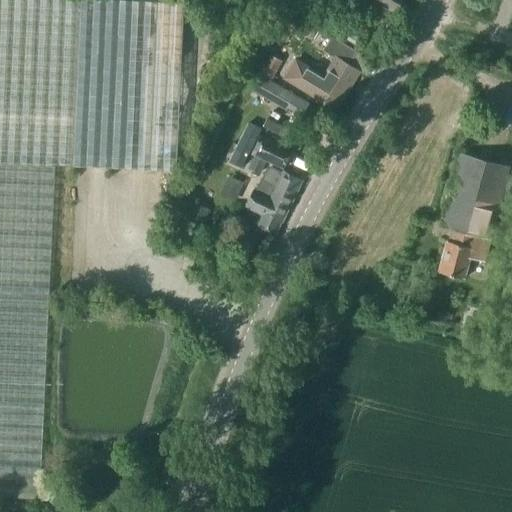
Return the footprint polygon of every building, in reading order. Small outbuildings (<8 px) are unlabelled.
[(183,4),(132,2),(95,0),(0,0),(0,498),(39,500),(54,166),(175,172),(183,4)] [(366,0),(392,15),(400,0),(366,0)] [(295,10),(321,25),(327,14),(313,6),(310,11),(299,4),(295,10)] [(335,110),(358,71),(348,65),(356,51),(331,36),(322,50),(335,57),(323,77),(295,60),(284,78),(312,95),(335,110)] [(281,61),(269,55),(260,73),(272,79),(281,61)] [(228,161),(240,167),(260,128),(247,122),(228,161)] [(251,153),(253,154),(247,167),(259,173),(265,161),(282,169),(291,150),(269,139),(260,134),(251,153)] [(490,238),(509,167),(460,154),(440,225),(456,229),(453,242),(446,240),(437,271),(463,278),(469,257),(484,261),(490,238)] [(249,208),(244,219),(274,234),(280,222),(280,223),(301,180),(297,179),(296,175),(289,171),(285,173),(282,171),(280,174),(268,168),(256,192),(253,190),(245,206),(249,208)] [(208,209),(193,203),(187,218),(202,224),(208,209)] [(399,271),(393,269),(387,289),(393,291),(399,271)]
